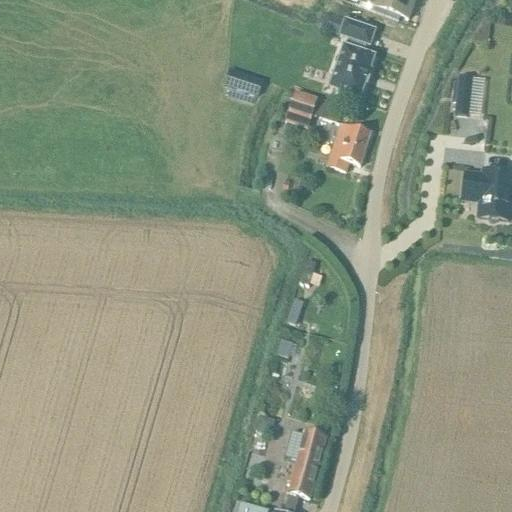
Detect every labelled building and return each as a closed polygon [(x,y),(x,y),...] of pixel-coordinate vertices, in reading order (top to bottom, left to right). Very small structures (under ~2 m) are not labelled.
[(376,0),(373,11),(408,23),(415,0),(376,0)] [(325,18),(320,32),(339,38),(338,40),(348,44),(346,49),(343,48),(328,92),(360,103),(360,101),(364,89),(366,89),(371,75),(369,75),(373,62),(374,61),(363,57),(364,55),(365,50),(366,48),(369,50),(373,37),(374,34),(359,29),(343,24),(325,18)] [(300,78),(296,89),(307,93),(310,82),(300,78)] [(453,79),(450,114),(455,114),(454,117),(455,117),(468,118),(470,102),(472,82),(472,80),(453,79)] [(307,131),(317,103),(295,96),(285,124),(307,131)] [(335,127),(340,112),(317,105),(313,120),(335,127)] [(360,171),(371,138),(340,128),(326,170),(345,176),(348,167),(360,171)] [(464,177),(461,202),(478,204),(476,222),(510,226),(511,209),(511,177),(481,174),(481,178),(464,177)] [(326,176),(321,192),(345,200),(350,184),(326,176)] [(294,511),(297,500),(309,503),(325,442),(305,436),(304,439),(297,464),(288,498),(284,511),(294,511)]
